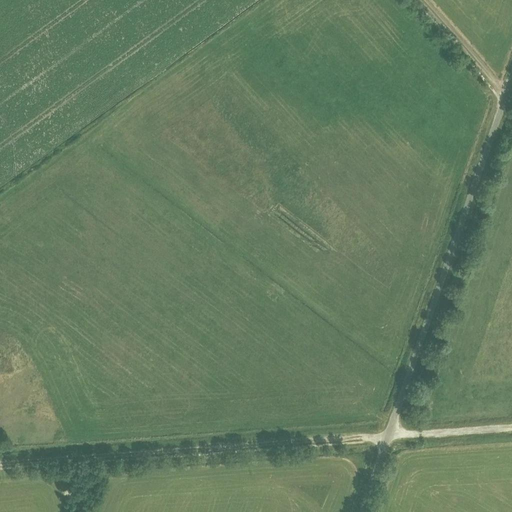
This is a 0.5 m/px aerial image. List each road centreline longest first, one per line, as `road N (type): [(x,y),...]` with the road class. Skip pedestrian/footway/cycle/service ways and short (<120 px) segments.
road 1 (unclassified): [(361,511),(511,77)]
road 2 (track): [(0,465),(388,436)]
road 3 (track): [(420,0),(503,102)]
road 4 (track): [(388,436),(511,430)]
